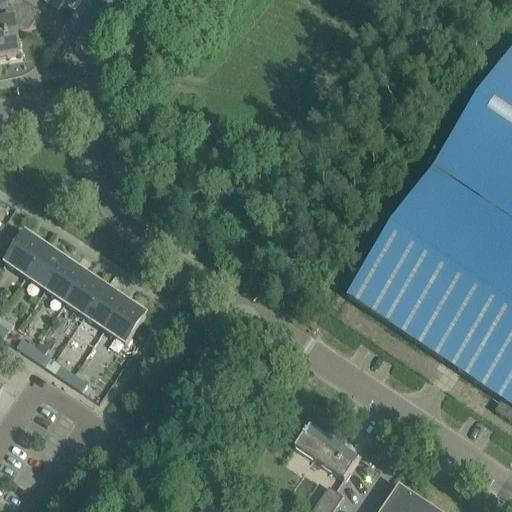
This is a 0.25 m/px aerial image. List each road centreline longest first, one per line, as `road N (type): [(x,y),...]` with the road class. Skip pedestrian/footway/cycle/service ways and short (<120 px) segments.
road 1 (residential): [(244,312),(161,260),(118,220),(100,183),(80,96)]
road 2 (unclassified): [(511,490),(302,350)]
road 3 (residential): [(133,454),(244,312)]
road 4 (residential): [(93,426),(40,388),(0,446)]
